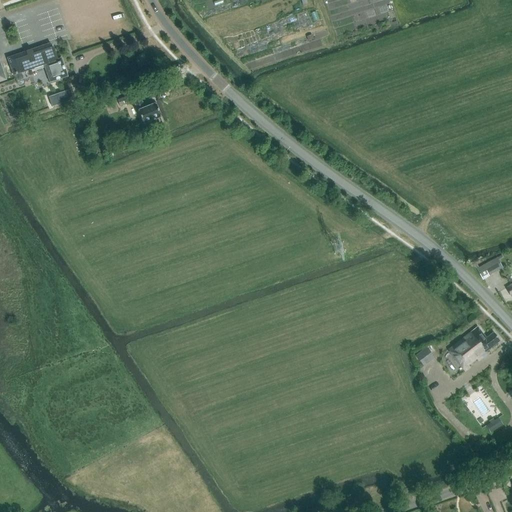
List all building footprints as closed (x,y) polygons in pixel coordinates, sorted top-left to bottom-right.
[(7,59),(13,76),(44,66),(50,83),(67,77),(61,59),(57,61),(53,47),(52,48),(51,44),(7,59)] [(70,89),(48,97),(52,107),(73,100),(70,89)] [(118,101),(120,107),(132,102),(130,96),(118,101)] [(134,101),(144,124),(160,118),(155,104),(145,108),(141,98),(134,101)] [(502,268),(496,257),(476,269),(482,279),(502,268)] [(486,339),(476,327),(448,350),(465,372),(469,369),(467,366),(475,359),(477,362),(485,356),(483,354),(499,341),(493,334),(486,339)] [(423,367),(433,359),(425,349),(415,358),(423,367)] [(503,425),(498,418),(494,420),(492,418),(488,421),(490,423),(485,426),(490,433),(503,425)]
